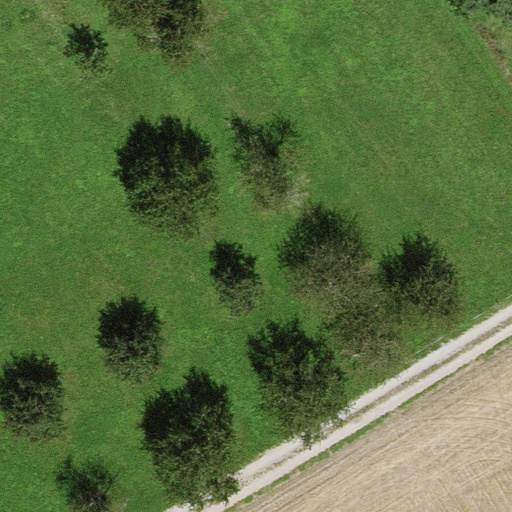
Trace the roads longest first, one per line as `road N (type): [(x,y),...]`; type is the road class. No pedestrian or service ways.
road 1 (track): [(349,419),(152,82),(77,0)]
road 2 (track): [(197,511),(511,320)]
